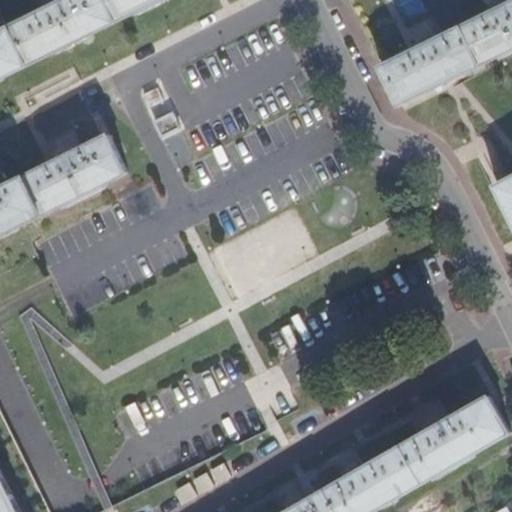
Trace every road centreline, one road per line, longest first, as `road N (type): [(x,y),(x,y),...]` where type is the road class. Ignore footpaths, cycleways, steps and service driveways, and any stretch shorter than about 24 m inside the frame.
road 1 (residential): [(511,319),(436,166),(367,118),(310,0)]
road 2 (residential): [(190,511),(511,326)]
